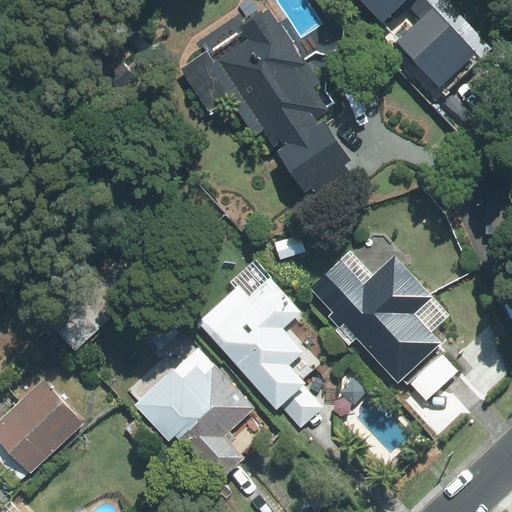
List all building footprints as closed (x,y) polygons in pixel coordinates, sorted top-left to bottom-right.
[(362,0),(383,22),(405,2),(407,0),(362,0)] [(447,0),(407,0),(405,2),(422,19),(398,42),(445,92),(492,49),(447,0)] [(247,39),(214,61),(207,51),(181,68),(210,112),(231,98),(254,133),(263,127),(305,190),(351,160),(321,115),(334,106),(269,8),(240,28),(247,39)] [(356,337),(398,383),(402,379),(407,384),(410,381),(441,353),(443,352),(438,346),(442,343),(432,333),(451,316),(395,255),(374,273),(352,248),(309,287),(332,313),(329,316),(340,328),(337,331),(348,344),(356,337)] [(239,288),(200,323),(277,410),(282,406),(304,386),(307,383),(303,379),(315,368),(325,380),(325,405),(339,405),(340,361),(298,314),(300,312),(256,263),(234,282),(239,288)] [(56,273),(0,313),(0,358),(4,365),(82,309),(56,273)] [(242,454),(265,433),(247,413),(253,408),(198,349),(137,405),(169,439),(175,434),(219,483),(246,458),(242,454)] [(410,381),(426,399),(457,371),(441,353),(410,381)] [(0,472),(13,487),(29,472),(31,474),(85,423),(43,378),(0,418),(0,472)] [(300,427),(323,407),(304,386),(282,406),(300,427)] [(29,511),(22,504),(16,509),(11,503),(0,511),(29,511)]
